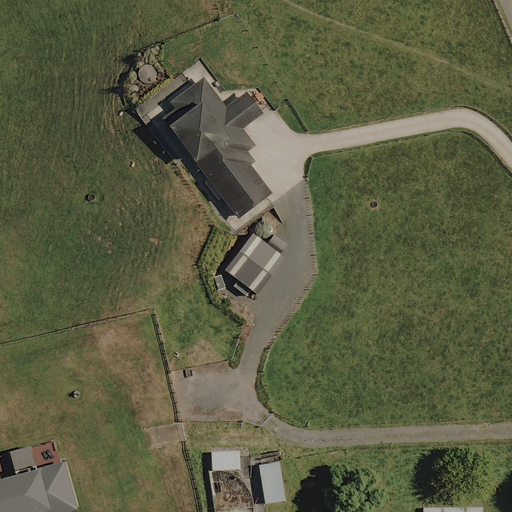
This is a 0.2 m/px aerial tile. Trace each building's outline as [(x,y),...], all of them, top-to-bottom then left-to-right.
[(202,81),(170,105),(175,113),(160,125),(166,133),(191,166),(192,167),(194,164),(237,220),(269,196),(240,158),(252,149),(240,132),(260,116),(244,96),(225,111),(202,81)] [(282,259),(256,238),(227,275),(253,296),(282,259)] [(0,479),(0,511),(75,511),(63,463),(35,471),(29,449),(6,455),(11,477),(0,479)] [(238,472),(239,453),(210,452),(210,470),(238,472)] [(284,502),(277,463),(258,466),(264,505),(284,502)]
